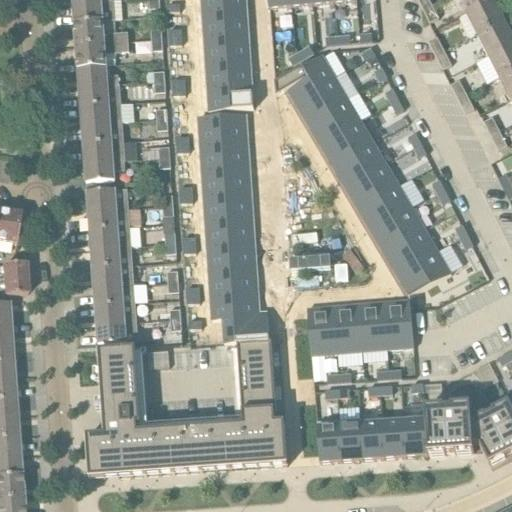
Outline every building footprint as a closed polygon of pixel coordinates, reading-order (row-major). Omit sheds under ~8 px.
[(245,0),(201,0),(202,14),(247,11),(245,0)] [(268,0),(270,13),(271,13),(292,11),(291,0),(268,0)] [(291,0),(292,11),(314,9),(313,0),(291,0)] [(313,0),(314,9),(336,7),(335,0),(313,0)] [(428,0),(416,0),(423,12),(432,8),(428,0)] [(501,0),(467,0),(474,12),(484,7),(485,9),(493,5),(502,1),(501,0)] [(149,13),(160,12),(160,1),(149,2),(149,13)] [(75,28),(105,25),(115,25),(114,4),(103,5),(74,8),(75,28)] [(474,12),(465,17),(477,40),(504,26),(493,5),(485,9),(484,7),(474,12)] [(168,16),(180,15),(179,8),(167,8),(168,16)] [(432,8),(423,12),(430,27),(439,22),(432,8)] [(202,14),(204,39),(248,36),(247,11),(202,14)] [(77,50),(129,47),(128,36),(106,38),(105,25),(75,28),(77,50)] [(511,41),(504,26),(477,40),(488,61),(511,48),(511,41)] [(151,45),(162,44),(162,33),(151,34),(151,45)] [(169,34),(170,42),(181,41),(181,33),(169,34)] [(250,61),(248,36),(204,39),(205,64),(250,61)] [(372,38),(360,39),(361,47),(373,46),(372,38)] [(350,40),(338,41),(339,49),(351,47),(350,40)] [(170,49),(182,48),(181,41),(170,42),(170,49)] [(338,41),(326,42),(327,50),(339,49),(338,41)] [(438,41),(429,45),(436,60),(445,55),(438,41)] [(152,55),(163,55),(162,44),(151,45),(152,55)] [(78,72),(108,70),(107,58),(129,56),(129,47),(77,50),(78,72)] [(511,48),(488,61),(498,81),(511,73),(511,48)] [(310,50),(300,56),(304,63),(314,57),(310,50)] [(372,51),(361,57),(365,64),(376,59),(372,51)] [(445,55),(436,60),(443,74),(452,69),(445,55)] [(300,56),(289,62),(293,69),(304,63),(300,56)] [(276,86),(277,100),(285,96),(290,93),(297,105),(336,82),(322,59),(276,86)] [(252,87),(250,61),(205,64),(207,90),(252,87)] [(80,91),(118,88),(118,79),(109,80),(108,70),(78,72),(80,91)] [(382,71),(375,75),(381,86),(388,82),(382,71)] [(511,73),(498,81),(489,85),(501,107),(509,103),(510,105),(511,104),(511,73)] [(154,87),(165,86),(165,75),(154,76),(154,87)] [(336,82),(297,105),(310,126),(349,104),(336,82)] [(173,84),(173,92),(185,91),(184,83),(173,84)] [(460,84),(451,89),(458,103),(467,98),(460,84)] [(155,97),(166,97),(165,86),(154,87),(155,97)] [(209,115),(253,113),(252,87),(207,90),(209,115)] [(81,111),(121,108),(120,88),(118,88),(80,91),(81,111)] [(185,99),(185,91),(173,92),(174,100),(185,99)] [(393,92),(386,96),(391,107),(399,103),(393,92)] [(467,98),(458,103),(465,117),(474,113),(467,98)] [(399,103),(391,107),(397,118),(404,114),(399,103)] [(349,104),(310,126),(323,148),(361,125),(349,104)] [(83,130),(123,128),(121,108),(81,111),(83,130)] [(157,124),(168,124),(167,113),(156,114),(157,124)] [(243,118),(199,122),(200,148),(245,145),(243,118)] [(493,121),(484,126),(491,140),(500,135),(493,121)] [(158,135),(168,134),(168,124),(157,124),(158,135)] [(361,125),(323,148),(335,170),(374,147),(361,125)] [(84,150),(124,147),(123,128),(83,130),(84,150)] [(500,135),(491,140),(498,154),(507,150),(500,135)] [(415,137),(408,140),(414,151),(421,147),(415,137)] [(176,142),(177,149),(189,149),(188,141),(176,142)] [(246,170),(245,145),(200,148),(202,173),(246,170)] [(85,169),(125,166),(124,147),(84,150),(85,169)] [(374,147),(335,170),(348,191),(387,169),(374,147)] [(421,147),(414,151),(419,162),(426,158),(421,147)] [(177,157),(189,156),(189,149),(177,149),(177,157)] [(159,162),(170,162),(169,151),(159,152),(159,162)] [(160,173),(171,172),(170,162),(159,162),(160,173)] [(87,187),(116,185),(115,175),(125,174),(125,166),(85,169),(87,187)] [(387,169),(348,191),(361,213),(400,190),(387,169)] [(204,198),(248,195),(246,170),(202,173),(204,198)] [(506,178),(499,182),(504,192),(511,189),(506,178)] [(439,183),(432,187),(437,197),(445,194),(439,183)] [(400,190),(361,213),(374,235),(412,212),(400,190)] [(180,192),(180,200),(192,199),(192,191),(180,192)] [(89,217),(129,213),(127,193),(88,196),(89,217)] [(445,194),(437,197),(443,208),(450,204),(445,194)] [(248,195),(204,198),(205,223),(250,220),(248,195)] [(162,210),(173,210),(173,199),(162,200),(162,210)] [(193,207),(192,199),(180,200),(181,207),(193,207)] [(163,221),(174,220),(173,210),(162,210),(163,221)] [(412,212),(374,235),(387,257),(425,234),(412,212)] [(90,235),(130,233),(129,213),(89,217),(90,235)] [(0,246),(16,249),(19,233),(21,219),(0,216),(0,246)] [(251,246),(250,220),(205,223),(207,248),(251,246)] [(462,228),(455,232),(461,242),(468,238),(462,228)] [(92,254),(132,251),(130,233),(90,235),(92,254)] [(425,234),(387,257),(399,278),(438,255),(425,234)] [(165,248),(176,248),(175,237),(164,238),(165,248)] [(468,238),(461,242),(466,253),(473,249),(468,238)] [(183,242),(184,250),(196,249),(195,241),(183,242)] [(209,274),(253,271),(251,246),(207,248),(209,274)] [(166,259),(177,258),(176,248),(165,248),(166,259)] [(185,258),(196,257),(196,249),(184,250),(185,258)] [(93,274),(133,271),(132,251),(92,254),(93,274)] [(438,255),(399,278),(412,299),(409,301),(410,302),(451,278),(438,255)] [(4,300),(28,298),(26,267),(1,269),(4,300)] [(94,293),(134,290),(133,271),(93,274),(94,293)] [(255,296),(253,271),(209,274),(210,299),(255,296)] [(168,287),(179,286),(178,275),(167,276),(168,287)] [(450,317),(501,294),(495,281),(444,305),(450,317)] [(169,297),(180,297),(179,286),(168,287),(169,297)] [(96,310),(136,307),(134,290),(94,293),(96,310)] [(187,293),(187,300),(199,299),(199,292),(187,293)] [(256,320),(255,296),(210,299),(212,325),(223,324),(223,322),(256,320)] [(188,308),(200,307),(199,299),(187,300),(188,308)] [(409,307),(385,309),(388,354),(414,352),(413,335),(413,333),(411,314),(410,304),(409,304),(409,307)] [(97,330),(137,327),(136,307),(96,310),(97,330)] [(0,328),(10,327),(9,308),(0,308),(0,328)] [(385,309),(359,312),(363,356),(388,354),(385,309)] [(359,312),(333,314),(337,359),(363,356),(359,312)] [(171,325),(181,324),(180,313),(170,314),(171,325)] [(309,313),(307,313),(308,321),(311,361),(312,360),(337,359),(333,314),(309,316),(309,313)] [(268,319),(256,320),(223,322),(223,324),(225,349),(228,349),(238,348),(270,346),(268,319)] [(172,335),(182,335),(181,324),(171,325),(172,335)] [(190,333),(202,332),(201,325),(189,326),(190,333)] [(0,348),(12,348),(10,327),(0,328),(0,348)] [(99,349),(138,346),(137,327),(97,330),(99,349)] [(270,346),(238,348),(241,383),(243,418),(250,417),(250,427),(228,429),(200,431),(172,433),(144,435),(139,435),(142,427),(139,384),(136,351),(100,354),(102,386),(106,437),(116,437),(119,480),(147,478),(175,476),(203,474),(231,472),(259,470),(288,468),(285,425),(276,426),(277,415),(274,380),(272,345),(270,346)] [(0,367),(13,366),(12,348),(0,348),(0,367)] [(511,363),(509,357),(498,363),(502,371),(511,365),(511,363)] [(0,385),(14,385),(13,366),(0,367),(0,385)] [(490,367),(475,375),(485,395),(500,388),(490,367)] [(401,374),(389,375),(389,383),(401,382),(401,374)] [(389,375),(377,375),(377,383),(389,383),(389,375)] [(351,377),(339,378),(340,386),(351,385),(351,377)] [(339,378),(327,379),(328,387),(340,386),(339,378)] [(0,405),(16,404),(14,385),(0,385),(0,405)] [(424,388),(412,389),(412,397),(424,396),(424,388)] [(392,390),(380,391),(381,399),(393,398),(392,390)] [(380,391),(368,392),(369,400),(381,399),(380,391)] [(350,393),(338,394),(338,402),(350,401),(350,393)] [(338,394),(326,395),(326,403),(338,402),(338,394)] [(0,423),(17,422),(16,404),(0,405),(0,423)] [(425,413),(426,423),(428,459),(474,456),(474,455),(474,448),(479,447),(482,454),(483,455),(490,468),(506,460),(507,459),(509,458),(511,456),(511,411),(509,405),(493,414),(493,415),(493,416),(486,419),(485,418),(485,419),(485,418),(484,418),(472,424),(471,410),(470,410),(470,409),(453,410),(453,411),(452,411),(452,412),(444,413),(444,412),(443,411),(443,412),(443,411),(426,412),(426,413),(425,413)] [(383,421),(362,422),(364,464),(375,463),(375,464),(376,464),(376,463),(385,462),(383,426),(383,421)] [(0,441),(18,440),(17,422),(0,423),(0,441)] [(361,422),(340,424),(343,465),(353,465),(353,466),(354,465),(364,464),(361,422)] [(426,423),(405,424),(407,461),(418,460),(418,461),(418,460),(428,459),(426,423)] [(318,425),(317,425),(320,459),(320,467),(332,466),(332,467),(333,467),(333,466),(343,465),(340,424),(318,425)] [(405,424),(383,426),(385,462),(396,462),(396,463),(397,462),(407,461),(405,424)] [(0,462),(20,461),(18,440),(0,441),(0,462)] [(0,481),(21,480),(20,461),(0,462),(0,481)] [(0,503),(23,502),(21,480),(0,481),(0,503)] [(0,511),(23,511),(23,502),(0,503),(0,511)]
